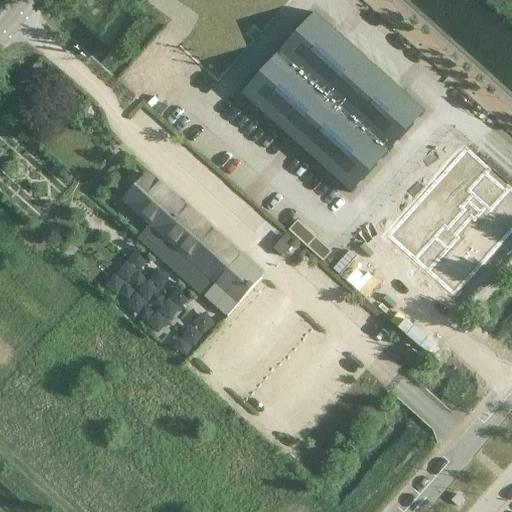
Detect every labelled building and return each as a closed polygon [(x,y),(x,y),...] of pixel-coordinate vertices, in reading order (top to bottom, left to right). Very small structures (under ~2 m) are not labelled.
[(242,94),(241,95),(351,194),(352,193),(350,190),(422,111),(424,113),(425,112),(315,13),(314,14),(316,16),(244,96),(242,94)] [(242,87),(290,36),(273,20),(225,72),(242,87)] [(511,245),(511,196),(469,159),(392,247),(459,306),(511,245)] [(203,296),(239,256),(149,176),(125,203),(149,224),(138,237),(203,296)] [(281,255),(295,240),(286,233),(273,247),(281,255)] [(323,261),(332,251),(316,236),(306,246),(323,261)] [(118,271),(106,285),(160,331),(171,318),(164,311),(186,286),(139,246),(129,258),(140,268),(129,280),(118,271)]
